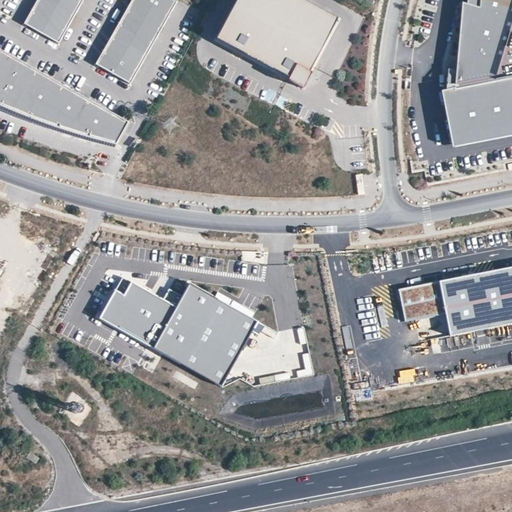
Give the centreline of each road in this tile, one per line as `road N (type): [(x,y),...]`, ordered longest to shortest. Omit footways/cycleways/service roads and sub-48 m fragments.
road 1 (residential): [(395,218),(233,224),(117,206),(0,169)]
road 2 (motorway): [(511,446),(170,511)]
road 3 (residential): [(399,0),(384,110),(395,218)]
